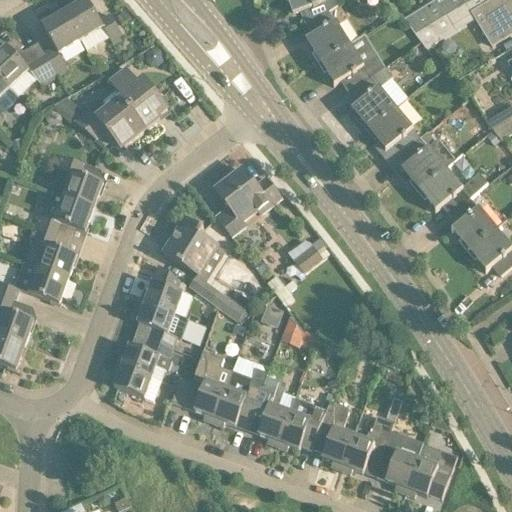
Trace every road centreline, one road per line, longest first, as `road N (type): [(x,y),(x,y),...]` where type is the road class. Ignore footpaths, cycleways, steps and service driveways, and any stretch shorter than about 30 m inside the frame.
road 1 (secondary): [(511,471),(424,321),(265,114)]
road 2 (residential): [(69,398),(145,209),(177,173),(265,114)]
road 3 (residential): [(339,511),(136,436),(69,398)]
road 4 (secondary): [(148,0),(265,114)]
road 5 (secondary): [(265,114),(231,49),(191,0)]
